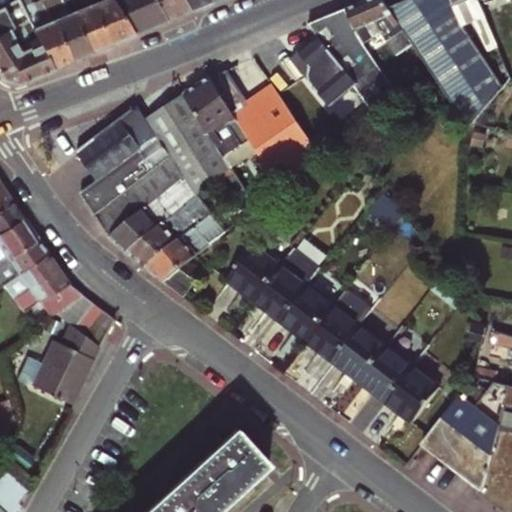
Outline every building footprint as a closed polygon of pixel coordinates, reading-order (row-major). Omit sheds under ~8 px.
[(29,0),(26,0),(20,4),(59,69),(78,61),(44,3),(34,8),(29,0)] [(100,52),(69,0),(52,8),(48,0),(44,3),(78,61),(100,52)] [(118,44),(91,0),(69,0),(100,52),(118,44)] [(91,0),(118,44),(142,34),(120,0),(91,0)] [(172,21),(158,0),(120,0),(142,34),(172,21)] [(197,11),(189,0),(158,0),(172,21),(197,11)] [(218,2),(217,0),(189,0),(197,11),(218,2)] [(356,33),(366,48),(383,38),(389,48),(396,44),(406,58),(413,52),(386,11),(378,0),(376,0),(348,12),(356,33)] [(483,64),(500,54),(477,2),(476,0),(411,0),(386,11),(413,52),(425,71),(465,130),(499,90),(483,64)] [(59,69),(20,4),(1,14),(0,14),(0,70),(5,79),(23,84),(59,69)] [(348,12),(321,23),(328,32),(292,62),(331,107),(356,86),(367,99),(322,138),(332,149),(346,139),(395,97),(366,48),(356,33),(348,12)] [(425,71),(413,52),(406,58),(418,77),(425,71)] [(253,114),(226,73),(211,81),(237,121),(248,139),(251,143),(269,131),(282,151),(275,155),(292,180),(301,173),(314,163),(319,159),(280,97),(253,114)] [(210,79),(185,96),(227,163),(237,157),(234,152),(242,147),(228,126),(237,121),(211,81),(210,79)] [(124,93),(80,111),(93,143),(132,114),(124,93)] [(140,114),(146,123),(173,105),(167,96),(140,114)] [(227,163),(185,96),(173,105),(146,123),(159,141),(172,162),(184,179),(196,198),(231,170),(227,163)] [(99,183),(159,141),(146,123),(140,114),(138,110),(132,114),(93,143),(78,154),(99,183)] [(50,175),(60,168),(78,154),(93,143),(80,111),(31,132),(27,141),(50,175)] [(172,162),(159,141),(99,183),(80,196),(96,218),(172,162)] [(262,160),(235,177),(243,190),(256,209),(280,189),(262,160)] [(110,238),(165,194),(184,179),(172,162),(96,218),(110,238)] [(323,176),(314,163),(301,173),(310,186),(323,176)] [(196,198),(184,179),(165,194),(170,200),(179,194),(187,205),(196,198)] [(0,211),(11,204),(0,185),(0,211)] [(243,190),(235,197),(247,216),(256,209),(243,190)] [(373,209),(396,226),(408,210),(385,193),(373,209)] [(125,255),(171,218),(162,207),(170,200),(165,194),(110,238),(125,255)] [(144,269),(210,216),(196,198),(187,205),(171,218),(125,255),(144,269)] [(0,236),(22,220),(11,204),(0,211),(0,236)] [(224,234),(210,216),(144,269),(163,283),(180,270),(224,234)] [(0,266),(36,242),(22,220),(0,236),(0,266)] [(0,289),(10,283),(47,256),(36,242),(0,266),(0,289)] [(250,246),(224,282),(253,303),(279,268),(250,246)] [(68,285),(47,256),(10,283),(20,297),(29,290),(39,305),(66,286),(68,285)] [(279,268),(253,303),(279,323),(306,288),(279,268)] [(163,283),(186,300),(198,283),(180,270),(163,283)] [(78,295),(66,286),(39,305),(53,316),(78,295)] [(334,309),(306,288),(279,323),(307,344),(334,309)] [(69,328),(89,303),(78,295),(53,316),(69,328)] [(13,300),(8,304),(19,320),(24,317),(13,300)] [(101,313),(89,303),(69,328),(82,338),(101,313)] [(334,309),(307,344),(332,363),(359,328),(334,309)] [(82,338),(97,350),(112,321),(101,313),(82,338)] [(82,338),(69,328),(59,350),(51,347),(41,370),(26,364),(16,386),(70,410),(97,350),(82,338)] [(359,383),(386,348),(359,328),(332,363),(359,383)] [(511,336),(496,332),(490,356),(511,361),(511,336)] [(412,368),(386,348),(359,383),(385,402),(412,368)] [(438,387),(412,368),(385,402),(413,423),(438,387)] [(511,511),(511,384),(476,375),(421,446),(508,511),(511,511)] [(13,398),(0,400),(0,427),(18,424),(13,398)] [(143,511),(215,511),(268,465),(235,429),(221,442),(210,451),(168,489),(158,499),(143,511)] [(198,439),(206,447),(216,437),(209,429),(198,439)] [(206,447),(210,451),(221,442),(216,437),(206,447)] [(33,462),(6,445),(0,453),(0,458),(26,474),(33,462)] [(0,479),(0,484),(19,504),(29,495),(7,473),(0,479)] [(146,487),(153,494),(164,484),(157,477),(146,487)] [(153,494),(158,499),(168,489),(164,484),(153,494)]
